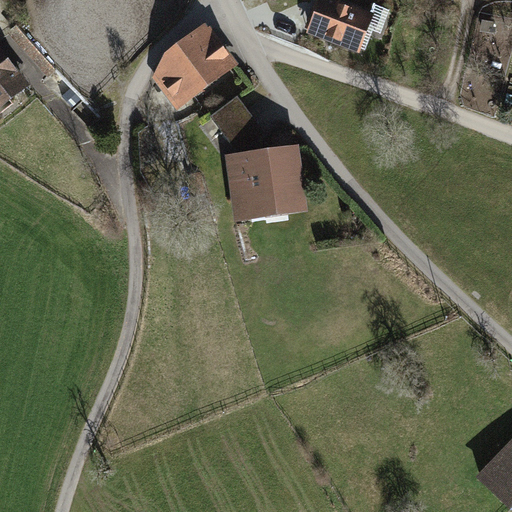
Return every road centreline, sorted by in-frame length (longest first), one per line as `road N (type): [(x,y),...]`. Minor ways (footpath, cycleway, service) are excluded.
road 1 (residential): [(62,511),(133,310),(124,126),(148,57),(223,0)]
road 2 (unclassified): [(249,43),(285,104),(346,179),(511,346)]
road 3 (residential): [(249,43),(511,133)]
